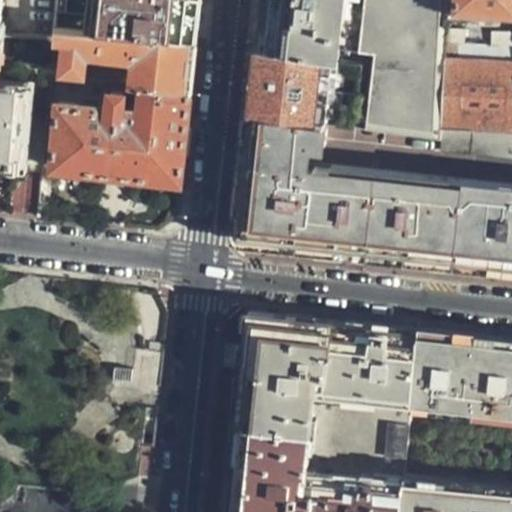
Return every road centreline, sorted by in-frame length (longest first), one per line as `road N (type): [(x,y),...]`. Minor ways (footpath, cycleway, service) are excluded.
road 1 (residential): [(202,273),(511,312)]
road 2 (tertiary): [(233,0),(202,273)]
road 3 (tertiary): [(202,273),(174,511)]
road 4 (residential): [(0,243),(169,260),(202,273)]
